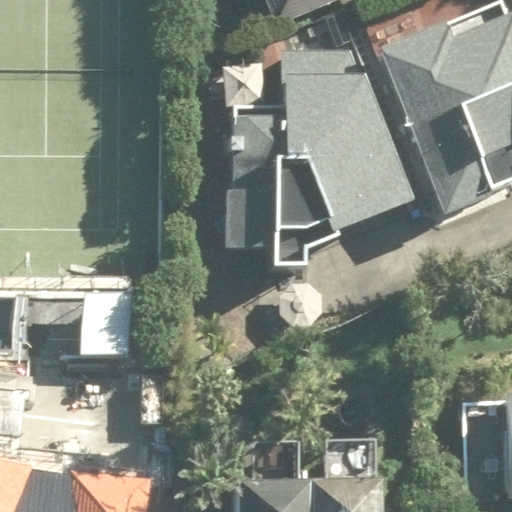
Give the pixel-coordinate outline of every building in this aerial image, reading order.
[(261,0),(272,28),(345,0),(261,0)] [(511,44),(499,9),(375,56),(439,224),(511,196),(511,186),(509,177),(511,176),(511,44)] [(279,67),(274,115),(229,112),(218,257),(270,261),(269,280),(299,282),(301,259),(412,212),(340,42),(279,67)] [(129,302),(21,299),(20,358),(128,361),(129,302)] [(27,464),(0,461),(0,511),(143,511),(147,488),(26,474),(27,464)] [(376,511),(377,475),(316,474),(316,486),(292,486),(292,473),(233,472),(232,511),(376,511)]
